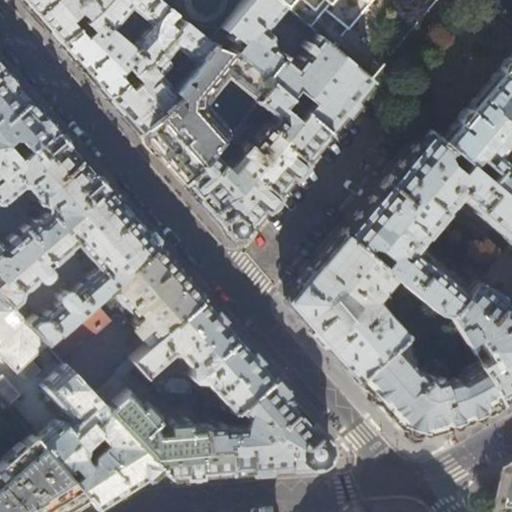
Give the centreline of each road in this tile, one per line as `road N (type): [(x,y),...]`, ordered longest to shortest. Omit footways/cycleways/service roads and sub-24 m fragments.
road 1 (residential): [(235,290),(0,16)]
road 2 (tertiary): [(418,484),(142,511)]
road 3 (residential): [(418,484),(366,442),(235,290)]
road 4 (residential): [(235,290),(376,122)]
